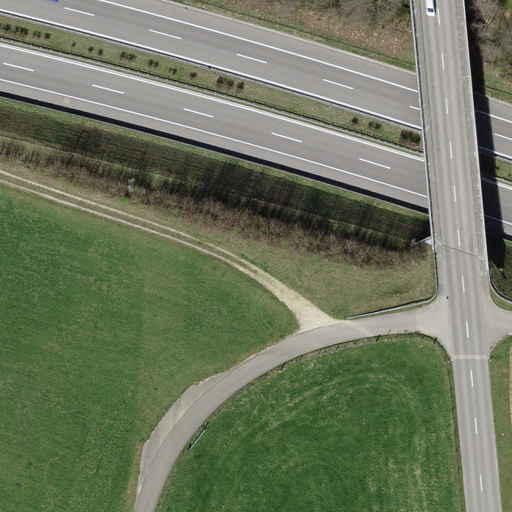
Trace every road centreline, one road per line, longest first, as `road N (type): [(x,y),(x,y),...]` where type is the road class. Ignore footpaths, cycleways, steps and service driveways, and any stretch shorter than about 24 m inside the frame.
road 1 (motorway): [(0,62),(511,205)]
road 2 (motorway): [(511,140),(31,0)]
road 3 (unclassified): [(466,318),(330,334),(256,365),(188,422),(143,511)]
road 4 (track): [(330,334),(217,250),(0,172)]
road 5 (secondary): [(436,0),(466,318)]
road 6 (secondary): [(466,318),(484,511)]
